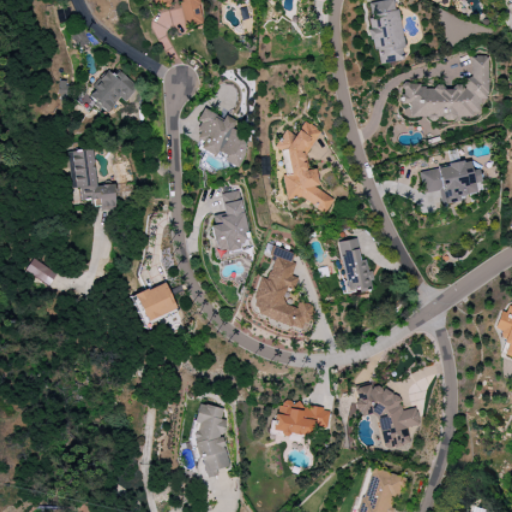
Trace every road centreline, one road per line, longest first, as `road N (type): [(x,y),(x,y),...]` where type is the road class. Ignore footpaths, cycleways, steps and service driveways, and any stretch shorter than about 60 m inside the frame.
road 1 (residential): [(511,252),(355,357),(322,363),(256,348),(211,314),(181,258),(170,117),(181,84)]
road 2 (residential): [(335,0),(338,86),(351,139),(369,191),(433,311),(451,378),(444,457),(425,511)]
